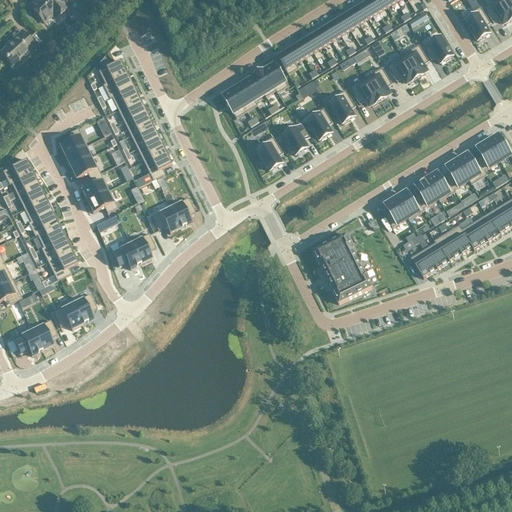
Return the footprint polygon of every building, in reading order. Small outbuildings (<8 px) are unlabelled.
[(37,0),(29,7),(42,22),(51,15),(55,20),(68,9),(65,6),(67,4),(62,0),(37,0)] [(388,10),(381,0),(373,0),(370,2),(378,15),(388,10)] [(397,4),(394,0),(381,0),(388,10),(397,4)] [(501,0),(499,0),(484,9),(493,24),(498,21),(501,25),(504,23),(506,26),(511,22),(511,18),(502,2),(502,1),(501,0)] [(502,1),(502,2),(511,18),(511,0),(504,0),(503,1),(502,1)] [(378,15),(370,2),(361,8),(369,21),(378,15)] [(79,6),(74,11),(80,18),(86,25),(92,20),(85,13),(79,6)] [(369,21),(361,8),(352,13),(360,27),(369,21)] [(95,9),(89,15),(93,19),(99,13),(95,9)] [(481,9),(464,19),(478,43),(490,36),(485,29),(491,25),(481,9)] [(360,27),(352,13),(342,19),(351,32),(360,27)] [(351,32),(342,19),(333,25),(342,38),(351,32)] [(418,19),(409,24),(412,29),(421,24),(418,19)] [(342,38),(333,25),(324,30),(332,44),(342,38)] [(332,44),(324,30),(315,36),(323,49),(332,44)] [(11,45),(1,54),(12,66),(15,69),(21,64),(18,61),(28,52),(30,53),(36,48),(22,32),(9,43),(11,45)] [(323,49),(315,36),(306,42),(314,55),(323,49)] [(441,39),(424,50),(431,62),(437,59),(441,66),(453,59),(441,39)] [(314,55),(306,42),(297,47),(305,61),(314,55)] [(378,43),(372,47),(374,52),(381,48),(378,43)] [(305,61),(297,47),(287,53),(296,66),(305,61)] [(419,47),(403,57),(417,81),(426,76),(424,72),(426,71),(424,67),(429,64),(419,47)] [(367,51),(362,54),(366,60),(371,57),(367,51)] [(296,66),(287,53),(278,59),(289,77),(299,71),(296,66)] [(403,57),(387,67),(397,83),(402,80),(404,84),(407,82),(409,86),(417,81),(403,57)] [(353,59),(349,61),(352,67),(357,65),(353,59)] [(104,60),(99,66),(103,69),(108,64),(104,60)] [(120,62),(98,73),(105,86),(126,76),(120,62)] [(264,71),(264,72),(277,93),(276,93),(278,95),(289,88),(286,84),(275,66),(273,66),(272,64),(266,68),(267,70),(265,72),(264,71)] [(257,76),(254,78),(265,97),(266,99),(276,93),(277,93),(264,72),(263,72),(262,70),(256,74),(257,76)] [(382,70),(366,80),(381,103),(389,98),(387,95),(389,93),(387,90),(392,86),(382,70)] [(105,86),(103,87),(109,101),(112,100),(111,99),(133,89),(126,76),(105,86)] [(253,79),(244,85),(255,103),(256,103),(265,97),(254,78),(253,78),(253,79)] [(366,80),(350,90),(360,106),(365,103),(368,107),(370,105),(373,108),(381,103),(366,80)] [(244,85),(233,91),(247,114),(258,107),(256,103),(255,103),(244,85)] [(133,89),(111,99),(112,100),(118,112),(139,102),(133,89)] [(233,91),(223,97),(237,120),(247,114),(233,91)] [(346,92),(329,103),(343,126),(355,119),(350,112),(356,109),(346,92)] [(139,102),(118,112),(124,125),(146,114),(139,102)] [(324,111),(307,121),(321,143),(332,136),(327,129),(333,125),(324,111)] [(146,114),(124,125),(131,138),(152,127),(146,114)] [(103,120),(96,124),(99,129),(106,126),(103,120)] [(264,125),(259,128),(262,133),(267,130),(264,125)] [(300,125),(283,136),(290,146),(288,147),(292,154),(294,153),(297,157),(308,150),(304,143),(309,140),(300,125)] [(152,127),(131,138),(137,151),(158,140),(152,127)] [(71,142),(59,148),(65,159),(87,148),(78,131),(68,136),(71,142)] [(269,147),(259,153),(271,173),(282,166),(278,159),(284,156),(273,139),(267,143),(269,147)] [(497,139),(488,144),(500,164),(511,156),(511,147),(508,141),(503,144),(501,140),(499,142),(497,139)] [(158,140),(137,151),(143,164),(165,153),(158,140)] [(481,157),(477,160),(485,173),(500,164),(488,144),(480,149),(482,152),(479,154),(481,157)] [(87,148),(65,159),(70,170),(92,159),(87,148)] [(119,152),(111,156),(114,161),(122,158),(119,152)] [(165,153),(143,164),(153,183),(156,182),(165,177),(162,171),(172,166),(165,153)] [(466,157),(458,163),(470,182),(469,183),(472,187),(488,177),(485,173),(477,160),(473,163),(471,159),(468,161),(466,157)] [(92,159),(70,170),(76,181),(87,175),(90,181),(100,176),(92,159)] [(26,162),(2,173),(9,187),(12,186),(11,186),(33,175),(26,162)] [(451,176),(446,179),(454,192),(455,192),(469,183),(470,182),(458,163),(449,168),(451,171),(449,173),(451,176)] [(33,175),(11,186),(12,186),(18,198),(39,188),(33,175)] [(93,187),(82,192),(87,204),(109,193),(100,176),(90,181),(93,187)] [(435,176),(427,182),(439,201),(439,202),(440,204),(456,194),(455,192),(454,192),(446,179),(442,182),(440,178),(438,180),(435,176)] [(153,183),(151,184),(155,191),(159,189),(156,182),(153,183)] [(420,195),(416,198),(424,211),(424,210),(439,202),(439,201),(427,182),(418,187),(421,190),(418,192),(420,195)] [(498,182),(493,185),(496,190),(501,187),(498,182)] [(39,188),(18,198),(24,211),(46,201),(39,188)] [(109,193),(87,204),(93,215),(104,209),(107,216),(118,210),(109,193)] [(405,195),(396,200),(408,220),(409,222),(425,212),(424,210),(424,211),(416,198),(412,201),(409,197),(407,199),(405,195)] [(179,203),(168,208),(170,210),(180,231),(191,226),(187,219),(195,215),(188,200),(180,204),(179,203)] [(389,214),(385,217),(393,230),(408,220),(396,200),(388,206),(390,209),(387,211),(389,214)] [(46,201),(24,211),(30,224),(31,224),(52,213),(46,201)] [(467,201),(462,204),(465,209),(470,206),(467,201)] [(511,203),(511,202),(499,209),(511,229),(511,228),(511,203)] [(462,204),(456,208),(459,213),(465,209),(462,204)] [(499,209),(487,217),(499,237),(500,236),(505,234),(505,233),(511,229),(499,209)] [(160,214),(151,218),(158,233),(167,229),(170,236),(180,231),(170,210),(161,215),(160,214)] [(5,211),(0,213),(0,222),(6,219),(9,218),(5,211)] [(30,224),(28,225),(35,239),(37,238),(37,237),(58,226),(52,213),(31,224),(30,224)] [(487,217),(474,224),(487,244),(488,243),(488,244),(493,241),(492,241),(499,237),(487,217)] [(102,225),(96,228),(99,236),(106,232),(116,228),(120,225),(117,218),(112,220),(102,225)] [(436,218),(430,221),(434,228),(440,224),(436,218)] [(376,221),(368,225),(371,229),(378,226),(376,221)] [(462,232),(473,249),(472,250),(474,253),(480,249),(480,248),(487,244),(474,224),(462,232)] [(58,226),(37,237),(37,238),(43,250),(65,239),(58,226)] [(460,227),(447,235),(461,257),(462,256),(462,257),(467,254),(466,253),(472,250),(473,249),(462,232),(460,227)] [(414,234),(406,239),(409,244),(412,241),(416,239),(414,234)] [(447,235),(434,243),(436,245),(436,244),(448,265),(450,264),(454,261),(461,257),(447,235)] [(130,243),(130,244),(141,267),(151,261),(148,255),(156,251),(149,236),(141,240),(140,238),(130,243)] [(347,237),(313,253),(320,267),(321,267),(333,291),(332,292),(339,306),(373,289),(366,275),(365,276),(352,251),(354,250),(347,237)] [(43,250),(41,251),(48,264),(71,252),(65,239),(43,250)] [(120,250),(112,254),(119,269),(127,265),(131,272),(141,267),(130,244),(130,243),(129,241),(118,247),(120,250)] [(436,245),(424,252),(436,272),(437,271),(438,272),(442,269),(448,265),(436,244),(436,245)] [(71,252),(48,264),(57,283),(71,276),(69,271),(69,270),(78,265),(71,252)] [(424,252),(411,260),(424,280),(430,277),(430,276),(436,272),(424,252)] [(27,255),(21,258),(23,264),(29,275),(36,272),(35,270),(27,255)] [(0,289),(13,283),(5,266),(0,268),(0,289)] [(13,283),(0,289),(0,303),(6,301),(9,307),(22,301),(13,283)] [(44,289),(39,292),(41,298),(48,294),(46,289),(44,289)] [(72,306),(82,327),(93,322),(89,315),(97,311),(90,296),(81,301),(81,302),(72,306)] [(26,300),(18,304),(21,310),(29,306),(26,300)] [(61,311),(53,315),(60,329),(68,325),(72,332),(82,327),(72,306),(70,302),(59,307),(61,311)] [(33,332),(32,332),(42,353),(53,348),(50,341),(58,337),(50,322),(41,327),(41,328),(37,330),(33,332)] [(14,340),(13,340),(21,356),(29,352),(32,358),(42,353),(32,332),(33,332),(31,328),(20,333),(21,337),(15,340),(14,341),(14,340)] [(13,341),(7,344),(11,353),(18,350),(13,341)]
